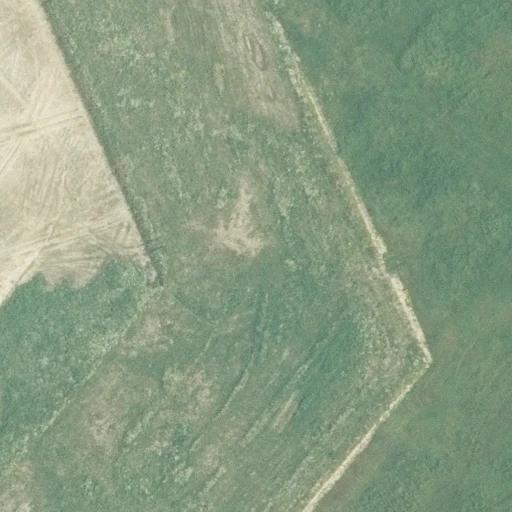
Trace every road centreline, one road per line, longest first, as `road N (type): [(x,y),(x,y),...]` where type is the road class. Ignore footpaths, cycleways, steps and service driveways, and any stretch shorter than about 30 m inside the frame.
road 1 (tertiary): [(145,0),(218,177),(227,215),(224,260),(198,332),(53,511)]
road 2 (tertiary): [(155,511),(248,399),(287,306),(281,223),(188,0)]
